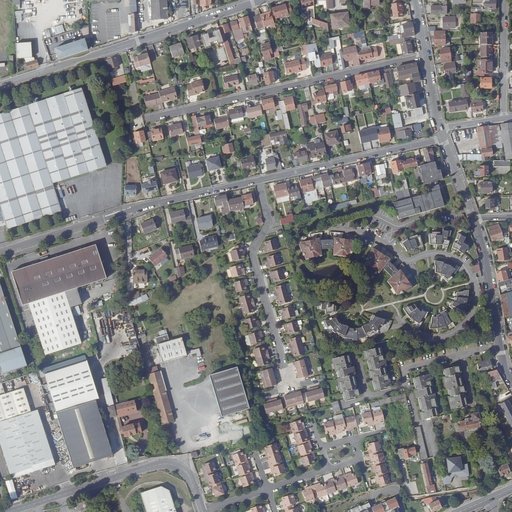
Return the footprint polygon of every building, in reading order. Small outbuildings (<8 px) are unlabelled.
[(132,33),(138,31),(137,10),(135,0),(129,0),(132,27),(132,32),(132,33)] [(166,0),(151,0),(152,19),(168,18),(166,0)] [(314,7),(314,5),(314,2),(313,0),(300,0),(303,8),(308,7),(309,21),(312,21),(312,17),(315,18),(314,7)] [(363,0),(364,9),(369,8),(369,6),(369,2),(379,1),(378,0),(363,0)] [(492,12),(499,12),(499,8),(497,8),(497,3),(495,3),(494,0),(483,0),(484,9),(491,9),(492,11),(492,12)] [(402,7),(402,2),(396,3),(391,3),(393,18),(401,17),(401,12),(400,7),(402,7)] [(272,9),(276,19),(292,13),(290,5),(285,6),(285,4),(272,9)] [(431,5),(431,14),(447,14),(447,6),(445,6),(445,5),(440,5),(431,5)] [(480,11),(474,11),(474,13),(470,14),(471,14),(471,23),(480,22),(480,11)] [(265,26),(275,23),(271,12),(261,15),(265,26)] [(343,16),(343,13),(330,14),(331,24),(334,24),(334,28),(349,26),(348,16),(343,16)] [(259,28),(265,26),(261,15),(261,14),(255,16),(259,28)] [(448,19),(443,19),(443,29),(449,28),(449,27),(455,27),(455,16),(448,16),(448,19)] [(248,17),(238,20),(240,24),(241,28),(251,25),(248,17)] [(234,35),(240,33),(242,32),(241,28),(240,24),(238,25),(237,21),(230,23),(234,35)] [(409,37),(414,36),(412,23),(403,24),(403,25),(404,33),(401,34),(402,38),(409,37)] [(231,65),(235,64),(225,33),(230,32),(228,24),(219,27),(222,36),(222,39),(224,43),(224,45),(231,65)] [(306,44),(306,45),(307,49),(315,47),(314,43),(311,24),(302,25),(306,44)] [(62,25),(53,28),(56,35),(64,32),(62,25)] [(222,36),(219,27),(211,29),(214,37),(220,35),(220,37),(222,36)] [(437,30),(435,30),(434,44),(444,44),(445,30),(437,30)] [(481,32),(481,45),(491,45),(491,32),(481,32)] [(54,48),(58,59),(88,49),(83,34),(81,34),(82,39),(54,48)] [(204,44),(201,34),(187,39),(190,49),(201,46),(200,45),(204,44)] [(329,38),(331,47),(334,47),(333,39),(339,38),(339,35),(329,38)] [(400,39),(403,55),(414,53),(411,40),(410,40),(409,37),(402,38),(400,39)] [(16,43),(17,58),(24,57),(32,57),(31,42),(16,43)] [(181,43),(169,47),(173,57),(185,54),(181,43)] [(261,48),(264,55),(270,54),(272,53),(269,43),(262,45),(263,48),(261,48)] [(481,45),(480,45),(480,57),(491,57),(491,45),(481,45)] [(342,49),(342,53),(344,61),(353,58),(354,66),(360,65),(359,60),(357,51),(356,48),(356,46),(342,49)] [(357,51),(359,60),(373,57),(371,48),(357,51)] [(440,50),(442,63),(451,62),(449,48),(440,50)] [(150,62),(148,52),(133,56),(136,66),(150,62)] [(319,55),(321,66),(329,64),(332,63),(331,53),(319,55)] [(108,61),(105,62),(108,69),(111,68),(113,67),(119,65),(116,57),(108,60),(108,61)] [(304,59),(285,63),(287,73),(293,72),(292,71),(296,70),(296,71),(301,70),(301,69),(307,68),(304,59)] [(464,61),(464,59),(461,60),(456,61),(454,61),(454,63),(444,64),(447,79),(452,79),(451,72),(458,71),(457,65),(455,66),(454,64),(464,62),(464,61)] [(24,64),(25,70),(38,66),(36,60),(34,61),(26,63),(24,64)] [(474,70),(474,75),(488,76),(488,73),(491,73),(491,60),(479,60),(478,70),(474,70)] [(416,62),(397,66),(399,75),(418,71),(416,62)] [(228,88),(228,89),(241,86),(237,67),(212,73),(214,79),(226,76),(226,78),(237,75),(239,84),(232,86),(232,87),(230,87),(228,88)] [(258,82),(263,81),(260,69),(259,67),(256,68),(257,74),(248,76),(249,84),(259,82),(258,82)] [(390,68),(381,70),(386,88),(387,88),(390,87),(392,87),(389,72),(390,72),(391,71),(390,68)] [(263,73),(266,83),(275,81),(272,71),(263,73)] [(367,73),(369,83),(370,87),(380,85),(379,81),(377,71),(367,73)] [(408,83),(420,81),(418,71),(399,75),(400,79),(401,85),(408,83)] [(367,73),(355,76),(357,85),(369,83),(367,73)] [(226,78),(223,79),(226,89),(228,88),(230,87),(230,86),(232,86),(239,84),(237,75),(226,78)] [(125,76),(111,80),(113,85),(120,82),(126,80),(125,76)] [(491,78),(480,78),(480,87),(491,87),(491,78)] [(191,84),(186,85),(189,95),(198,94),(197,92),(204,91),(201,80),(191,83),(191,84)] [(341,83),(343,91),(352,89),(350,81),(341,83)] [(401,85),(400,85),(402,96),(403,96),(410,94),(408,83),(401,85)] [(467,83),(460,84),(462,97),(469,96),(467,83)] [(337,89),(336,84),(325,86),(326,92),(327,92),(333,90),(334,95),(338,94),(337,89)] [(0,205),(7,228),(62,212),(52,183),(107,166),(81,87),(0,113),(0,205)] [(175,87),(159,91),(159,93),(162,102),(171,99),(173,99),(174,99),(178,98),(175,87)] [(314,97),(316,103),(327,100),(325,89),(320,90),(321,91),(313,93),(314,97)] [(157,104),(162,102),(159,93),(144,97),(146,107),(157,104)] [(414,109),(419,108),(417,100),(420,100),(418,93),(410,94),(403,96),(407,111),(414,109)] [(273,98),(262,100),(263,107),(275,105),(273,98)] [(293,98),(284,100),(285,106),(286,110),(295,108),(293,98)] [(466,99),(448,102),(450,111),(468,108),(466,99)] [(469,99),(471,112),(483,111),(481,99),(474,99),(469,99)] [(298,112),(302,126),(307,125),(305,118),(306,118),(304,110),(308,109),(306,103),(298,105),(299,112),(298,112)] [(250,107),(246,108),(248,118),(262,115),(260,105),(250,107)] [(228,110),(230,118),(231,118),(243,116),(243,117),(247,116),(245,106),(228,110)] [(423,115),(421,107),(419,108),(414,109),(415,116),(423,115)] [(314,115),(316,123),(319,122),(321,122),(332,120),(331,116),(325,118),(324,112),(314,115)] [(391,114),(394,129),(395,129),(402,127),(399,112),(391,114)] [(283,117),(285,129),(290,128),(288,119),(286,119),(286,118),(287,118),(286,113),(282,114),(283,117)] [(196,118),(196,115),(192,116),(195,131),(196,131),(200,149),(203,148),(201,140),(198,127),(196,118)] [(196,118),(198,127),(211,124),(209,115),(196,118)] [(214,119),(216,129),(229,126),(227,116),(214,119)] [(338,121),(339,126),(341,126),(340,122),(348,120),(347,116),(346,116),(337,118),(338,121)] [(511,122),(501,124),(506,161),(511,159),(511,122)] [(169,126),(171,135),(182,132),(180,123),(169,126)] [(341,126),(342,132),(351,130),(349,124),(341,126)] [(478,127),(482,156),(487,155),(492,155),(491,145),(497,144),(498,148),(502,147),(499,124),(478,127)] [(402,127),(395,129),(398,139),(398,140),(406,139),(405,137),(407,136),(407,138),(412,137),(410,131),(412,130),(411,125),(406,126),(405,127),(402,127)] [(376,127),(367,129),(370,141),(378,139),(376,127)] [(388,127),(376,130),(377,131),(387,129),(389,139),(390,139),(388,127)] [(153,140),(163,138),(160,128),(151,130),(151,131),(147,132),(149,137),(152,137),(153,140)] [(379,143),(389,140),(389,139),(387,129),(377,131),(379,143)] [(145,141),(143,130),(134,133),(136,143),(145,141)] [(285,130),(269,134),(270,139),(274,139),(275,141),(281,139),(281,137),(285,136),(287,136),(285,130)] [(367,130),(358,132),(361,144),(370,142),(367,130)] [(337,131),(325,134),(328,145),(339,142),(337,131)] [(231,142),(223,144),(224,152),(226,152),(233,151),(231,142)] [(313,145),(306,146),(308,154),(311,153),(312,157),(317,156),(316,155),(326,153),(324,144),(313,146),(313,145)] [(274,154),(272,147),(266,148),(267,156),(274,155),(274,154)] [(424,151),(426,161),(433,160),(432,154),(433,154),(432,149),(424,151)] [(299,162),(307,160),(305,151),(294,154),(295,156),(297,156),(299,162)] [(240,160),(242,168),(255,165),(253,155),(248,156),(249,158),(240,160)] [(206,159),(208,170),(221,168),(218,156),(206,159)] [(268,169),(276,167),(274,157),(266,159),(268,169)] [(415,157),(401,161),(403,170),(417,166),(415,157)] [(390,162),(392,172),(402,170),(400,160),(390,162)] [(356,165),(357,166),(359,176),(362,175),(363,178),(367,177),(366,174),(373,173),(371,162),(356,165)] [(435,162),(419,166),(424,184),(427,184),(437,180),(441,179),(435,162)] [(200,164),(187,167),(189,178),(202,175),(200,164)] [(373,166),(374,172),(384,170),(383,164),(373,166)] [(341,166),(337,167),(339,174),(331,175),(332,183),(333,184),(344,181),(342,170),(341,166)] [(342,170),(344,181),(359,178),(359,176),(357,166),(342,170)] [(481,177),(487,177),(487,167),(478,167),(477,174),(475,173),(475,178),(481,178),(481,177)] [(174,169),(160,172),(162,182),(172,180),(172,182),(177,180),(174,169)] [(327,173),(320,175),(322,183),(322,185),(328,184),(329,184),(330,184),(329,183),(328,176),(327,173)] [(320,175),(313,177),(314,182),(318,181),(318,184),(322,183),(320,175)] [(310,177),(299,180),(301,189),(312,186),(310,177)] [(148,183),(141,184),(143,194),(159,191),(157,180),(147,182),(148,183)] [(398,202),(393,203),(398,219),(398,218),(444,205),(437,180),(427,184),(429,192),(410,198),(407,189),(403,190),(395,193),(398,202)] [(481,183),(481,193),(492,193),(491,182),(481,183)] [(286,187),(285,183),(273,185),(276,197),(288,195),(286,187)] [(136,196),(137,185),(125,185),(125,196),(136,196)] [(288,195),(288,197),(299,194),(297,185),(286,187),(288,195)] [(251,193),(241,196),(242,197),(243,206),(253,203),(251,193)] [(227,200),(226,194),(214,197),(215,205),(222,203),(223,207),(223,208),(221,209),(222,212),(223,213),(229,212),(229,211),(228,208),(227,200)] [(243,206),(242,197),(227,200),(228,208),(229,211),(244,207),(243,206)] [(485,200),(485,209),(494,209),(493,205),(495,205),(495,202),(493,202),(493,200),(485,200)] [(192,222),(190,214),(185,216),(183,209),(169,212),(172,222),(185,219),(186,223),(192,222)] [(282,226),(287,224),(294,222),(293,219),(292,212),(287,213),(288,219),(280,221),(282,226)] [(210,215),(197,218),(200,230),(213,227),(210,215)] [(140,223),(144,233),(157,228),(153,218),(140,223)] [(488,227),(492,241),(502,237),(498,224),(488,227)] [(442,234),(435,234),(428,234),(429,244),(435,244),(441,245),(441,244),(444,244),(443,245),(443,248),(447,249),(449,241),(446,240),(447,236),(450,236),(451,231),(442,229),(442,234)] [(456,249),(456,248),(459,250),(458,251),(463,254),(469,245),(464,241),(466,237),(459,233),(456,239),(458,240),(457,243),(454,242),(451,250),(455,251),(456,249)] [(201,250),(217,246),(215,236),(202,239),(202,241),(199,241),(201,250)] [(407,239),(399,243),(402,248),(403,247),(406,252),(411,249),(412,250),(417,247),(422,246),(420,236),(413,238),(407,240),(407,239)] [(305,242),(297,245),(302,257),(303,257),(304,259),(311,257),(319,255),(319,249),(320,249),(321,249),(325,249),(329,249),(333,250),(332,255),(340,256),(348,257),(349,254),(350,254),(354,242),(344,240),(341,240),(329,239),(325,239),(320,240),(309,241),(305,242)] [(266,249),(264,250),(265,253),(278,250),(275,240),(265,242),(266,247),(266,249)] [(243,253),(245,252),(243,244),(235,247),(235,250),(231,252),(234,262),(245,258),(244,255),(243,253)] [(93,245),(12,272),(22,305),(29,303),(64,292),(106,278),(96,245),(95,245),(94,245),(93,245)] [(191,245),(175,248),(177,259),(194,255),(191,245)] [(149,258),(156,266),(169,255),(162,247),(149,258)] [(499,261),(507,260),(505,248),(497,249),(499,261)] [(311,257),(304,259),(303,257),(302,257),(304,260),(312,258),(320,256),(320,249),(319,249),(319,255),(311,257)] [(379,253),(371,249),(365,260),(366,261),(365,264),(371,268),(378,272),(379,271),(381,268),(382,268),(384,269),(389,275),(391,278),(387,281),(396,294),(399,293),(400,294),(411,288),(406,280),(404,277),(397,268),(391,262),(382,255),(379,253)] [(348,257),(340,256),(332,255),(333,250),(332,250),(332,256),(340,257),(348,258),(349,254),(348,257)] [(269,264),(267,265),(268,269),(281,265),(278,255),(267,258),(269,262),(269,264)] [(366,261),(364,264),(378,273),(379,272),(379,271),(378,272),(371,268),(365,264),(366,261)] [(443,279),(447,282),(452,277),(450,276),(452,272),(454,273),(459,267),(456,264),(453,268),(450,266),(442,263),(435,262),(435,266),(435,271),(440,273),(439,274),(443,277),(443,279)] [(474,272),(481,271),(479,264),(472,266),(474,272)] [(245,274),(244,271),(242,271),(242,269),(240,265),(230,268),(233,278),(245,274)] [(177,277),(186,276),(184,267),(176,268),(177,277)] [(137,271),(136,269),(133,269),(132,270),(133,283),(147,283),(146,270),(137,271)] [(273,276),(273,279),(274,283),(285,280),(282,270),(269,273),(270,277),(273,276)] [(496,273),(498,282),(508,279),(505,270),(496,273)] [(396,294),(387,281),(391,278),(386,282),(391,288),(396,295),(399,293),(396,294)] [(498,282),(498,287),(500,286),(509,283),(511,282),(511,278),(508,279),(498,282)] [(246,284),(248,283),(247,279),(234,283),(237,293),(247,290),(246,286),(246,284)] [(0,341),(17,337),(0,284),(0,341)] [(290,303),(288,294),(285,285),(275,288),(276,293),(274,294),(275,297),(276,301),(278,300),(280,305),(290,303)] [(463,310),(465,306),(467,299),(467,291),(456,292),(456,297),(454,297),(453,302),(451,301),(448,307),(454,310),(455,308),(459,310),(458,312),(465,316),(467,312),(463,310)] [(64,292),(29,303),(45,355),(80,343),(64,292)] [(500,295),(503,317),(511,315),(511,314),(511,312),(508,292),(500,295)] [(239,298),(241,306),(244,315),(254,312),(253,307),(255,306),(254,303),(253,299),(251,300),(250,295),(239,298)] [(144,300),(142,296),(137,298),(130,302),(127,303),(129,307),(144,300)] [(332,307),(332,306),(320,303),(319,305),(319,311),(324,311),(324,315),(328,315),(328,313),(334,313),(334,307),(332,307)] [(417,323),(414,327),(418,329),(422,322),(420,321),(422,317),(425,319),(427,313),(422,310),(421,311),(418,308),(416,309),(413,304),(403,309),(408,316),(413,321),(417,323)] [(284,317),(282,317),(282,321),(295,317),(292,307),(282,310),(283,314),(284,317)] [(436,315),(436,317),(431,317),(430,328),(437,328),(445,326),(449,324),(451,328),(455,326),(451,319),(449,320),(447,316),(449,315),(445,310),(440,313),(441,314),(436,315)] [(384,319),(371,316),(368,322),(368,323),(367,325),(366,324),(364,326),(363,325),(360,327),(361,328),(355,330),(355,332),(352,332),(352,330),(350,330),(350,329),(346,328),(346,329),(341,325),(340,326),(338,324),(339,324),(335,317),(323,321),(326,328),(329,327),(332,330),(331,331),(334,334),(335,333),(338,335),(337,336),(343,338),(349,340),(349,339),(352,339),(352,340),(356,340),(356,339),(360,338),(360,339),(366,337),(371,334),(370,333),(372,331),(373,332),(375,331),(376,329),(375,328),(378,324),(380,326),(384,319)] [(260,327),(259,323),(256,324),(256,321),(255,317),(244,320),(247,330),(260,327)] [(284,326),(285,330),(287,329),(288,331),(289,335),(299,332),(297,327),(296,322),(284,326)] [(260,337),(262,336),(261,332),(248,335),(250,340),(246,341),(245,342),(246,346),(247,346),(251,345),(262,343),(260,339),(260,337)] [(373,342),(374,344),(394,339),(393,332),(383,335),(384,339),(373,342)] [(26,366),(17,337),(0,341),(0,350),(1,353),(0,353),(0,365),(2,374),(26,366)] [(182,337),(153,346),(158,364),(187,356),(182,337)] [(304,355),(302,346),(299,338),(289,340),(291,346),(288,346),(289,350),(290,353),(293,353),(294,358),(304,355)] [(270,359),(269,355),(268,352),(265,352),(264,347),(253,350),(256,359),(258,368),(269,365),(267,360),(270,359)] [(368,378),(370,378),(373,390),(390,386),(387,374),(385,374),(383,367),(385,367),(382,354),(380,354),(378,347),(362,351),(363,358),(365,358),(369,371),(367,371),(368,378)] [(339,393),(341,392),(343,400),(359,395),(357,388),(355,389),(352,375),(354,374),(352,367),(350,367),(347,354),(330,359),(334,371),(335,371),(337,378),(335,379),(339,393)] [(86,360),(43,373),(54,410),(57,420),(97,407),(94,398),(97,397),(86,360)] [(310,377),(308,368),(306,360),(294,363),(295,366),(296,371),(298,380),(310,377)] [(478,364),(479,371),(492,368),(490,361),(478,364)] [(466,405),(463,394),(465,393),(463,385),(461,386),(458,374),(460,373),(459,366),(444,369),(446,376),(443,377),(446,389),(449,389),(450,397),(448,397),(451,409),(466,405)] [(237,367),(210,375),(222,417),(250,409),(237,367)] [(274,377),(272,372),(272,369),(259,372),(262,381),(264,389),(276,386),(274,377)] [(148,374),(154,394),(166,391),(160,371),(158,371),(148,374)] [(420,411),(422,411),(424,419),(441,415),(439,407),(437,408),(434,394),(436,393),(434,386),(432,386),(429,374),(412,378),(415,390),(417,389),(419,397),(417,398),(420,411)] [(107,378),(100,379),(107,406),(114,404),(107,378)] [(22,387),(0,394),(0,444),(11,478),(54,465),(37,409),(30,412),(22,387)] [(305,394),(306,398),(307,403),(316,401),(324,399),(321,390),(319,390),(317,391),(316,388),(312,389),(309,390),(310,393),(307,394),(305,394)] [(154,394),(154,395),(167,441),(174,439),(169,422),(174,420),(166,391),(154,394)] [(134,401),(114,406),(116,416),(148,408),(145,398),(149,398),(148,392),(144,393),(144,396),(133,399),(134,401)] [(303,405),(302,399),(301,395),(300,392),(291,395),(283,397),(284,400),(285,403),(287,409),(295,407),(303,405)] [(379,400),(380,404),(405,398),(404,393),(379,400)] [(283,410),(281,404),(280,401),(278,401),(275,402),(275,399),(271,400),(267,401),(268,404),(266,404),(264,405),(266,414),(274,412),(283,410)] [(511,408),(507,400),(499,404),(505,415),(511,410),(511,408)] [(332,406),(332,407),(333,409),(334,412),(340,411),(339,408),(338,404),(337,401),(331,403),(332,406)] [(107,442),(97,407),(57,420),(67,454),(101,444),(104,443),(107,442)] [(380,420),(384,419),(381,409),(373,412),(374,417),(372,418),(373,425),(379,423),(378,421),(380,420)] [(373,425),(372,418),(370,412),(361,414),(364,425),(367,424),(369,423),(369,425),(373,425)] [(456,412),(450,414),(452,421),(458,419),(456,412)] [(467,429),(480,426),(479,424),(477,412),(471,413),(471,417),(464,418),(464,420),(459,421),(459,424),(460,424),(461,430),(462,431),(466,430),(467,429)] [(347,424),(344,424),(346,429),(346,431),(352,430),(351,427),(353,427),(357,426),(354,416),(345,419),(347,424)] [(335,426),(333,426),(335,434),(341,432),(340,430),(342,430),(346,429),(344,424),(343,419),(334,421),(335,426)] [(433,455),(440,453),(431,419),(425,421),(433,455)] [(293,433),(298,431),(305,429),(304,425),(301,426),(301,423),(300,420),(289,424),(293,433)] [(323,424),(324,428),(326,434),(329,433),(331,432),(331,435),(335,434),(333,426),(332,421),(323,424)] [(119,428),(120,434),(123,433),(124,437),(142,433),(139,423),(119,428)] [(412,428),(420,458),(427,457),(419,426),(412,428)] [(297,444),(302,442),(307,441),(306,438),(305,435),(307,434),(305,429),(298,431),(299,433),(294,435),(297,444)] [(301,456),(306,454),(311,452),(310,449),(309,447),(311,446),(309,440),(307,441),(302,442),(302,444),(298,446),(301,456)] [(370,453),(377,451),(382,450),(380,440),(369,442),(370,446),(371,449),(369,449),(370,453)] [(269,456),(279,453),(275,441),(265,445),(266,447),(267,450),(265,451),(267,457),(269,456)] [(410,454),(415,454),(414,447),(403,450),(403,448),(398,450),(400,459),(404,458),(405,458),(411,457),(410,454)] [(301,458),(304,467),(314,463),(313,460),(313,458),(315,457),(313,451),(311,452),(306,454),(306,456),(301,458)] [(374,464),(379,463),(385,461),(383,452),(377,453),(377,451),(370,453),(371,459),(373,458),(374,460),(374,464)] [(240,463),(241,466),(248,463),(246,457),(244,457),(243,455),(242,452),(232,456),(235,465),(240,463)] [(270,466),(277,464),(282,462),(279,453),(269,456),(270,460),(271,462),(269,463),(270,466)] [(460,457),(446,460),(448,473),(453,472),(453,473),(456,475),(458,477),(468,476),(466,465),(461,465),(460,457)] [(205,475),(212,473),(218,471),(215,461),(204,465),(205,468),(206,470),(204,471),(205,475)] [(239,477),(244,475),(250,473),(249,470),(248,467),(250,466),(249,463),(248,463),(241,466),(236,467),(239,477)] [(377,475),(382,474),(387,472),(385,463),(380,465),(379,463),(374,464),(372,464),(373,470),(376,469),(376,471),(377,475)] [(421,465),(428,494),(438,492),(436,483),(431,484),(426,463),(421,465)] [(500,476),(510,472),(507,463),(498,467),(500,476)] [(274,474),(275,477),(286,473),(283,464),(277,466),(277,464),(270,466),(272,472),(273,471),(274,474)] [(211,485),(214,485),(222,482),(218,473),(213,475),(212,473),(205,475),(207,481),(209,480),(210,483),(211,485)] [(240,479),(243,488),(254,484),(252,481),(252,479),(253,478),(252,473),(250,473),(244,475),(245,477),(240,479)] [(358,483),(356,479),(354,473),(352,474),(349,475),(349,473),(345,474),(347,481),(349,486),(358,483)] [(335,480),(336,485),(338,490),(347,487),(345,482),(347,481),(345,474),(339,476),(340,478),(338,479),(335,480)] [(380,483),(381,486),(390,483),(388,474),(382,476),(382,474),(377,475),(375,475),(377,481),(379,480),(380,483)] [(447,476),(442,477),(444,485),(449,484),(452,478),(449,476),(447,476)] [(313,485),(315,492),(316,492),(318,497),(336,491),(334,486),(336,485),(335,480),(334,478),(329,480),(330,482),(328,482),(321,485),(320,485),(319,483),(313,485)] [(11,500),(18,498),(12,480),(6,482),(11,500)] [(400,491),(398,480),(391,483),(393,493),(400,491)] [(214,489),(217,497),(226,494),(222,482),(214,485),(215,489),(214,489)] [(303,491),(306,501),(314,499),(312,493),(315,492),(313,485),(307,487),(308,489),(306,490),(303,491)] [(161,486),(138,494),(144,511),(177,511),(170,491),(161,486)] [(293,494),(283,497),(284,500),(285,503),(283,503),(285,509),(292,507),(291,505),(296,503),(293,494)] [(380,498),(359,505),(360,511),(379,511),(383,511),(385,510),(399,505),(398,501),(396,496),(381,501),(380,498)] [(432,511),(442,508),(438,500),(437,500),(435,497),(425,498),(423,499),(425,504),(428,504),(431,511),(432,511)]
